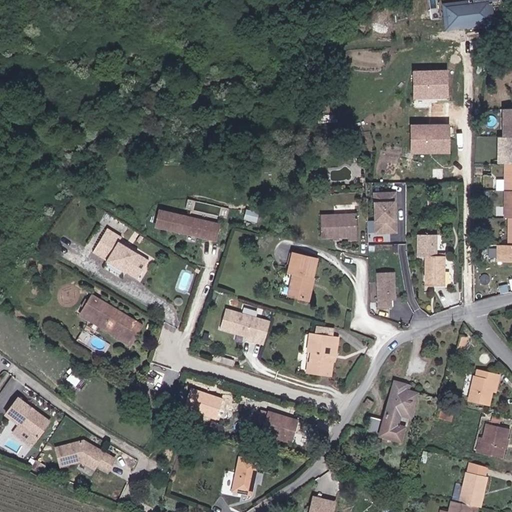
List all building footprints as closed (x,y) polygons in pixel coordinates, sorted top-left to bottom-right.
[(488,0),(471,0),(440,4),(444,31),(492,25),(488,0)] [(448,71),(412,72),(413,100),(449,99),(448,71)] [(511,108),(501,108),(501,137),(511,137),(511,108)] [(449,125),(409,125),(409,155),(449,155),(449,125)] [(511,137),(501,137),(496,137),(496,164),(503,165),(511,164),(511,137)] [(511,164),(503,165),(502,191),(511,191),(511,164)] [(511,191),(502,191),(502,218),(508,218),(511,217),(511,191)] [(395,194),(372,194),(372,235),(396,235),(395,194)] [(319,215),(319,237),(345,237),(345,240),(355,240),(355,214),(319,215)] [(206,242),(209,227),(159,216),(156,231),(206,242)] [(215,244),(218,229),(209,227),(206,242),(215,244)] [(116,238),(102,234),(94,263),(110,266),(109,268),(131,273),(132,271),(144,275),(149,253),(114,244),(116,238)] [(413,235),(413,259),(421,259),(421,287),(442,287),(442,258),(434,258),(433,235),(413,235)] [(511,261),(511,244),(508,245),(497,244),(497,262),(511,261)] [(285,272),(292,274),(287,296),(304,301),(314,261),(291,255),(285,272)] [(394,309),(392,273),(375,273),(377,309),(394,309)] [(93,299),(84,314),(100,324),(102,322),(108,326),(110,324),(113,325),(110,330),(132,343),(141,328),(93,299)] [(255,344),(261,322),(226,311),(221,331),(236,335),(236,334),(239,335),(241,337),(247,339),(247,341),(255,344)] [(315,331),(325,333),(326,326),(316,324),(315,331)] [(334,338),(310,335),(308,352),(312,352),(311,363),(308,362),(307,372),(329,374),(331,353),(333,354),(334,338)] [(457,346),(463,347),(466,336),(460,335),(457,346)] [(497,375),(476,370),(474,378),(473,378),(467,403),(487,408),(492,383),(496,384),(497,375)] [(164,386),(167,378),(155,374),(152,382),(164,386)] [(383,417),(370,414),(366,428),(395,435),(402,437),(405,427),(396,425),(399,413),(411,416),(416,392),(404,389),(406,384),(393,380),(383,417)] [(369,408),(373,402),(367,398),(363,404),(369,408)] [(16,399),(5,416),(21,426),(37,437),(47,422),(16,399)] [(447,426),(451,412),(440,409),(437,419),(441,420),(440,424),(447,426)] [(289,441),(292,428),(298,430),(301,421),(270,413),(264,434),(289,441)] [(488,425),(484,441),(482,454),(501,458),(507,429),(488,425)] [(37,437),(21,426),(15,434),(32,445),(37,437)] [(292,428),(289,441),(294,443),(298,430),(292,428)] [(476,452),(482,454),(484,441),(479,440),(476,452)] [(114,461),(80,449),(55,461),(64,478),(80,469),(95,474),(97,470),(109,474),(114,461)] [(263,463),(244,459),(238,494),(256,497),(263,463)] [(476,507),(478,507),(485,477),(464,472),(456,503),(470,506),(476,507)] [(311,511),(332,511),(334,506),(314,500),(310,511),(311,511)] [(468,511),(470,506),(456,503),(450,502),(448,511),(468,511)]
